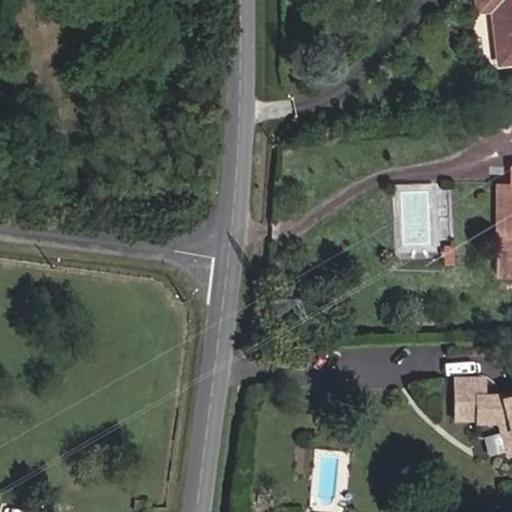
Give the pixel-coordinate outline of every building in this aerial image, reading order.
[(511,0),(475,0),(477,10),(492,8),(497,63),(511,61),(511,0)] [(494,274),(511,274),(511,168),(511,185),(510,247),(496,247),(494,247),(494,274)] [(510,247),(511,185),(497,185),(496,247),(510,247)] [(453,263),(453,250),(455,250),(456,245),(442,245),(442,263),(453,263)] [(452,380),(452,422),(474,422),(474,425),(495,425),(504,422),(511,453),(511,396),(481,398),(481,380),(452,380)] [(511,455),(511,453),(504,422),(495,425),(504,458),(511,455)]
